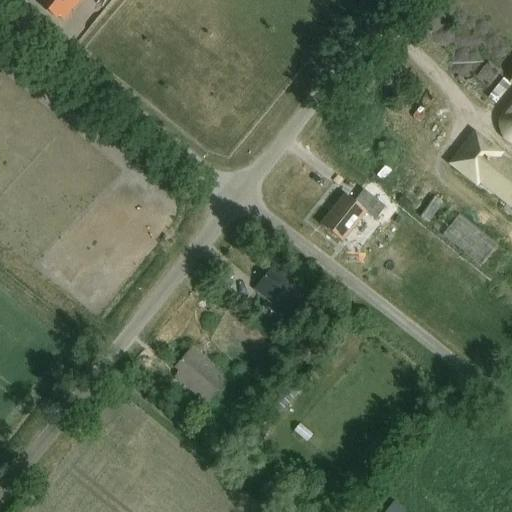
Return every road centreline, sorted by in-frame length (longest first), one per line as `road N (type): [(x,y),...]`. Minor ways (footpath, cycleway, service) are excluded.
road 1 (unclassified): [(0,498),(237,198)]
road 2 (unclassified): [(511,406),(237,198)]
road 3 (unclassified): [(237,198),(0,9)]
road 4 (unclassified): [(237,198),(394,0)]
